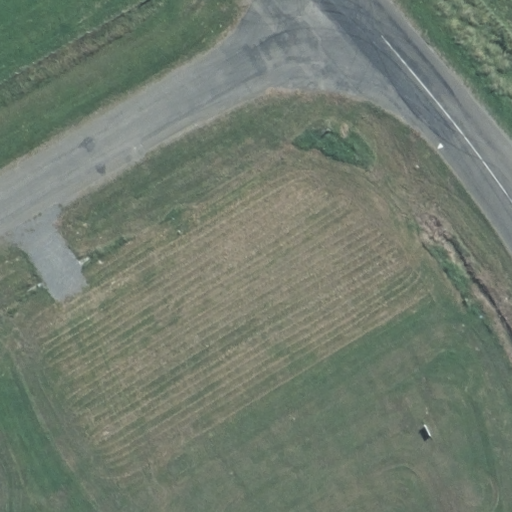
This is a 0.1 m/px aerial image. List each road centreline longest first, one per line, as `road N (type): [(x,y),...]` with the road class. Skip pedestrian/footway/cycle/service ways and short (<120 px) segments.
road 1 (residential): [(0,206),(354,1)]
road 2 (residential): [(511,203),(354,1)]
